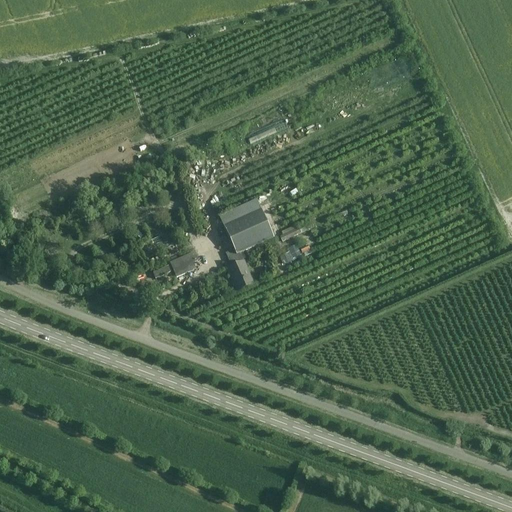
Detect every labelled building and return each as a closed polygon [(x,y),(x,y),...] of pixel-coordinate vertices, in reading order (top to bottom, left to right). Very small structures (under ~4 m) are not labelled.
[(176,142),(170,144),(175,158),(181,155),(176,142)] [(194,162),(202,160),(200,152),(192,154),(194,162)] [(158,191),(166,197),(169,193),(161,187),(158,191)] [(144,196),(147,203),(152,201),(149,193),(144,196)] [(128,199),(132,208),(138,206),(134,197),(128,199)] [(118,202),(110,210),(115,216),(124,208),(118,202)] [(261,212),(224,229),(233,251),(225,254),(228,259),(231,268),(227,270),(237,292),(238,293),(254,286),(253,286),(247,271),(244,262),(243,263),(242,261),(245,259),(243,253),(274,240),(261,212)] [(77,223),(80,231),(87,228),(84,221),(77,223)] [(106,222),(98,226),(101,233),(109,229),(106,222)] [(299,229),(280,238),(282,242),(301,234),(313,229),(311,224),(299,229)] [(111,236),(115,245),(121,242),(117,233),(111,236)] [(100,241),(93,244),(96,251),(103,247),(100,241)] [(297,248),(289,251),(290,253),(294,261),(301,257),(297,249),(297,248)] [(290,253),(279,258),(283,266),(294,261),(290,253)] [(195,254),(170,265),(176,279),(196,270),(193,264),(198,261),(195,254)] [(168,267),(153,274),(156,279),(171,273),(168,267)]
